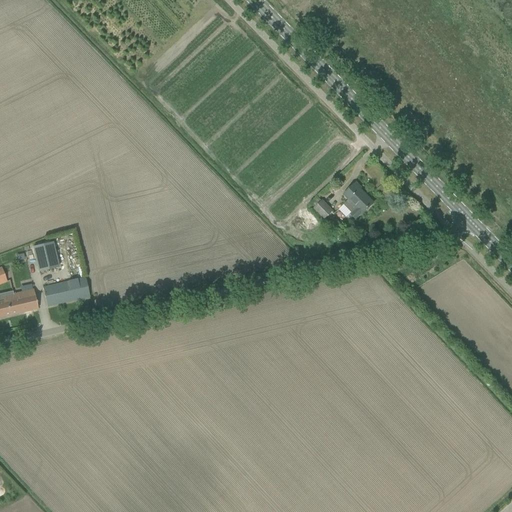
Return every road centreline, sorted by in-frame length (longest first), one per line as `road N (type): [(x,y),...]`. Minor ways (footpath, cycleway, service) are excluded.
road 1 (unclassified): [(0,344),(479,231)]
road 2 (secondary): [(479,231),(253,0)]
